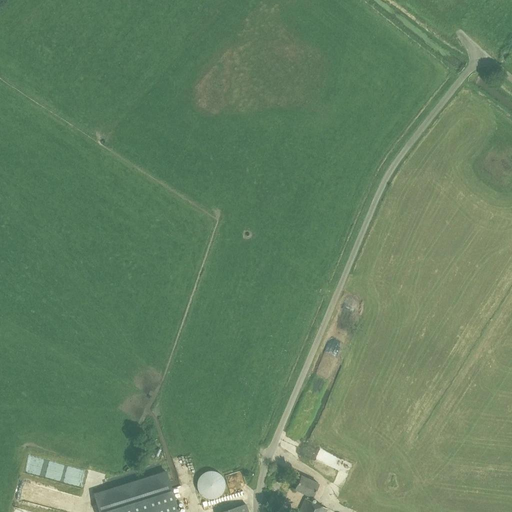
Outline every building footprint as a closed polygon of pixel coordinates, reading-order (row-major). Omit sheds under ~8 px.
[(329,466),(343,472),(347,460),(333,455),(329,466)] [(94,494),(99,511),(179,511),(166,471),(94,494)] [(197,483),(197,484),(197,486),(197,487),(197,488),(198,489),(198,490),(199,491),(199,492),(200,493),(201,494),(202,495),(203,496),(205,497),(206,498),(207,498),(208,498),(209,498),(211,498),(212,498),(213,498),(214,498),(217,497),(218,497),(219,496),(220,495),(221,494),(222,493),(223,492),(223,491),(224,489),(224,488),(225,487),(225,486),(225,485),(225,483),(225,482),(224,481),(224,480),(224,479),(223,478),(222,477),(222,476),(221,475),(220,474),(219,473),(218,473),(217,472),(216,471),(215,471),(213,471),(212,471),(211,471),(209,471),(207,471),(206,471),(205,472),(204,472),(203,473),(202,474),(201,475),(200,475),(199,476),(199,477),(198,479),(198,480),(197,481),(197,482),(197,483)] [(299,511),(325,511),(327,509),(311,501),(312,497),(313,497),(319,484),(301,475),(295,489),(308,495),(306,499),(305,498),(299,511)] [(66,506),(68,500),(61,497),(58,504),(66,506)] [(218,511),(248,511),(248,509),(246,503),(218,511)]
